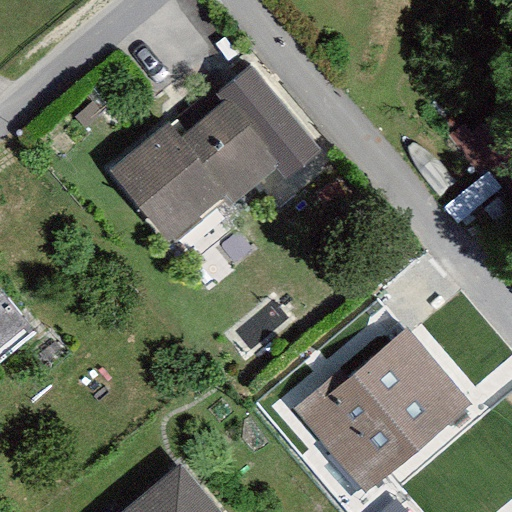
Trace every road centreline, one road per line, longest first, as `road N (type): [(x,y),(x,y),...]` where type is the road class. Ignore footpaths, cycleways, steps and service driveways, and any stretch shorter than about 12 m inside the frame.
road 1 (residential): [(511,319),(237,0)]
road 2 (residential): [(151,0),(0,123)]
